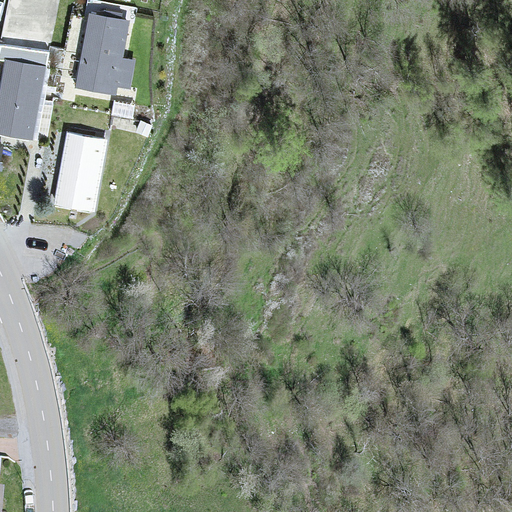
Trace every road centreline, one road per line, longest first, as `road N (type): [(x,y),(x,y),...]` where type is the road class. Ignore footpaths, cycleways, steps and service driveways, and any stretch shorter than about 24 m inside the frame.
road 1 (track): [(174,0),(164,113),(139,181),(94,242),(15,245)]
road 2 (tertiary): [(54,511),(54,452),(3,289)]
